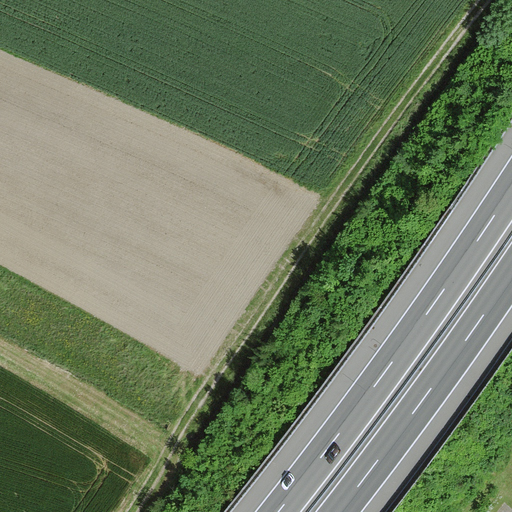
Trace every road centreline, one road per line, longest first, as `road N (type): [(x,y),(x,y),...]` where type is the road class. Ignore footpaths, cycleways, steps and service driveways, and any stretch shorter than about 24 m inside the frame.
road 1 (track): [(130,511),(344,187),(483,0)]
road 2 (motorway): [(511,187),(278,511)]
road 3 (motorway): [(337,511),(511,272)]
road 4 (track): [(0,342),(173,439)]
